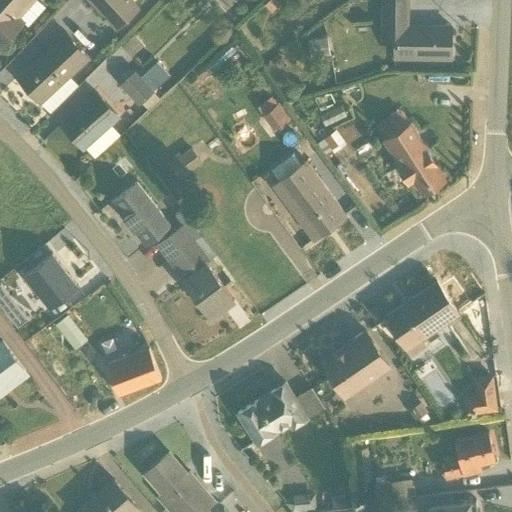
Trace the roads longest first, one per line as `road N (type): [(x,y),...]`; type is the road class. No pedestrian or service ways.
road 1 (residential): [(500,211),(431,228),(191,384)]
road 2 (residential): [(0,129),(101,245),(191,384)]
road 3 (residential): [(191,384),(0,475)]
road 4 (unclassified): [(495,179),(502,0)]
